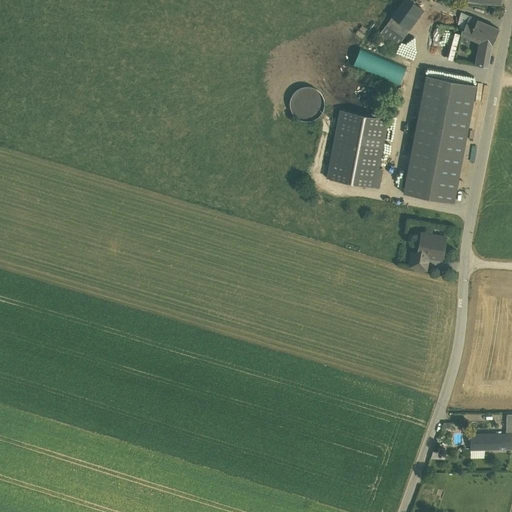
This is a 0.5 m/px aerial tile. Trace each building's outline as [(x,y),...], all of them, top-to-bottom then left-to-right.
[(423,11),(407,0),(402,0),(379,33),(397,46),(423,11)] [(470,16),(460,12),(457,27),(464,30),(470,16)] [(481,40),(492,45),(499,28),(470,16),(464,30),(463,32),(481,40)] [(492,45),(481,40),(476,66),(488,67),(492,45)] [(399,83),(406,67),(384,58),(360,48),(353,64),(399,83)] [(476,84),(426,75),(404,193),(453,202),(476,84)] [(323,110),(324,103),(323,97),(319,91),(313,88),(307,86),(300,88),(295,91),(291,97),(290,104),(291,110),(295,116),(301,119),(307,120),(314,119),(319,115),(323,110)] [(388,118),(340,109),(327,178),(378,188),(382,168),(378,167),(388,118)] [(445,237),(424,233),(422,244),(420,243),(418,253),(418,254),(428,256),(441,258),(445,237)] [(413,252),(410,265),(425,268),(428,256),(418,254),(418,253),(413,252)] [(511,414),(507,414),(506,433),(470,434),(471,449),(511,448),(511,439),(511,414)] [(451,430),(451,422),(442,422),(442,430),(451,430)]
